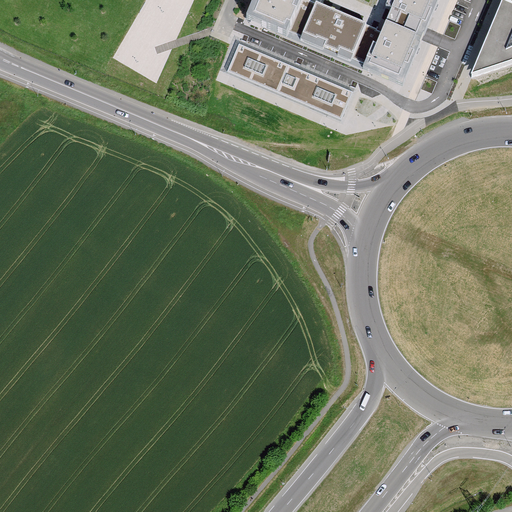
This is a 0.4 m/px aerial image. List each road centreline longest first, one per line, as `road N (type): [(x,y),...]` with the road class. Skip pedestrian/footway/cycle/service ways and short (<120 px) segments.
road 1 (residential): [(229,19),(420,97),(443,90),(481,0)]
road 2 (tertiary): [(291,180),(4,60)]
road 3 (unclassified): [(394,511),(443,457),(473,452),(511,460)]
road 4 (primary): [(511,130),(439,147),(398,179)]
